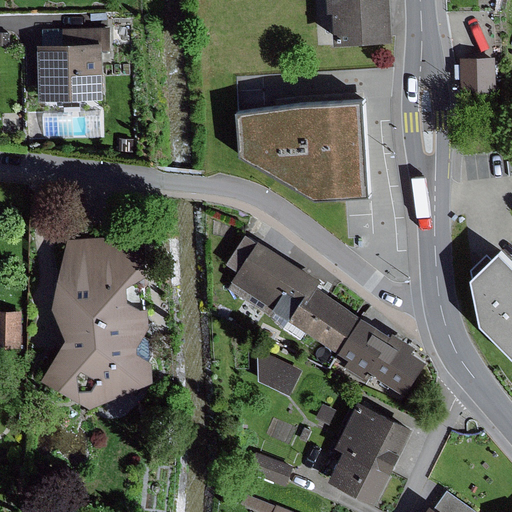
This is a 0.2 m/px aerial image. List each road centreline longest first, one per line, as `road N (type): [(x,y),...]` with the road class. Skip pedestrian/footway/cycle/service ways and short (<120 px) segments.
road 1 (unclassified): [(0,160),(238,191),(283,212),(387,293),(438,296)]
road 2 (tertiary): [(420,0),(438,296)]
road 3 (residential): [(474,378),(458,392),(402,511)]
